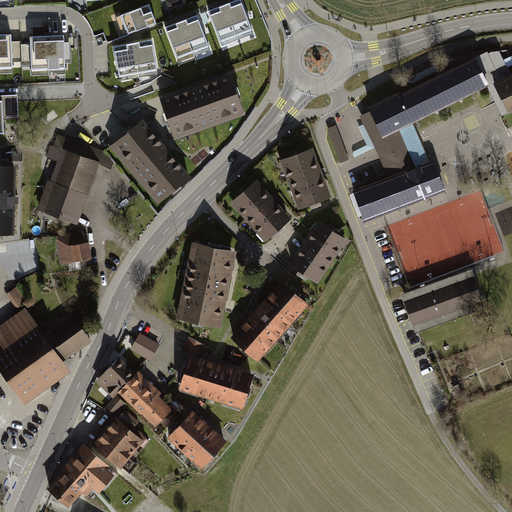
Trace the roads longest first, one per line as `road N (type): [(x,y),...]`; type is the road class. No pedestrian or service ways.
road 1 (tertiary): [(305,83),(145,256),(38,474)]
road 2 (tertiary): [(345,58),(511,20)]
road 3 (residential): [(0,13),(76,20),(86,34),(92,87),(106,99)]
road 4 (track): [(434,414),(453,452),(507,511)]
